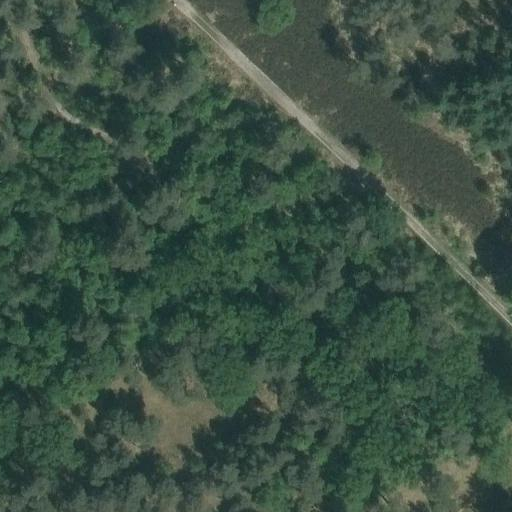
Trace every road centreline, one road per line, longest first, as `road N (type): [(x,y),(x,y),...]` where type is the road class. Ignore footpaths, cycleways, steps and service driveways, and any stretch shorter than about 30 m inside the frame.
road 1 (unknown): [(511,367),(284,212),(251,212),(74,120),(11,0)]
road 2 (track): [(176,0),(511,321)]
